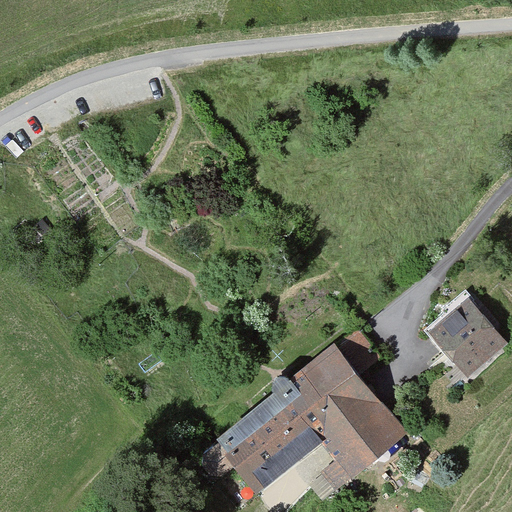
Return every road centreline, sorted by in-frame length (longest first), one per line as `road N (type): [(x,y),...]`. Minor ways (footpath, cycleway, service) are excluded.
road 1 (unclassified): [(0,127),(99,79),(162,62),(511,28)]
road 2 (residential): [(511,189),(433,284),(407,347)]
